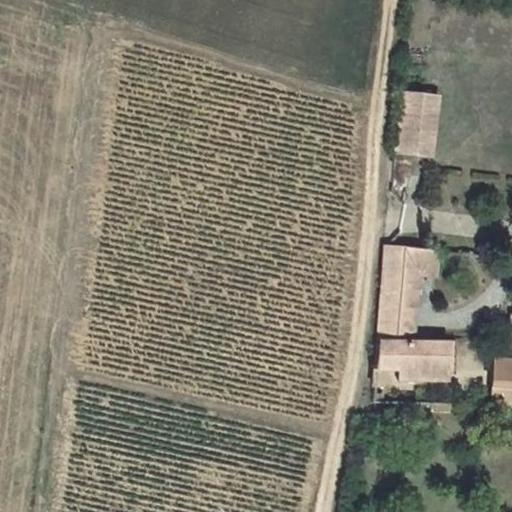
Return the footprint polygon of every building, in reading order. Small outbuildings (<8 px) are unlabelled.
[(433,96),(402,93),(398,125),(429,129),(433,96)] [(398,125),(397,132),(395,149),(395,152),(426,156),(427,149),(429,132),(429,129),(398,125)] [(438,252),(384,248),(375,368),(400,368),(446,368),(449,341),(414,340),(419,275),(436,276),(438,252)] [(459,341),(449,341),(446,368),(456,368),(459,341)] [(511,364),(492,364),(489,406),(511,406),(511,364)] [(446,368),(400,368),(400,378),(445,380),(446,368)]
